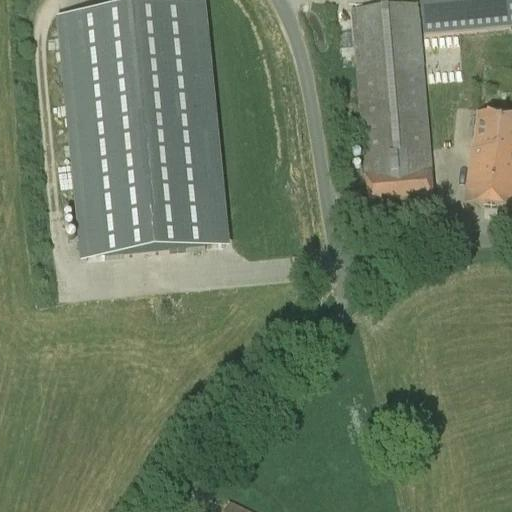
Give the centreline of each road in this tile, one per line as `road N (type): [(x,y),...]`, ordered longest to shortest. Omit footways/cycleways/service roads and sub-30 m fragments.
road 1 (unclassified): [(358,293),(335,251),(297,44),(274,0)]
road 2 (unclassified): [(168,511),(210,449),(358,293)]
road 3 (unclassified): [(358,293),(421,254),(511,239)]
